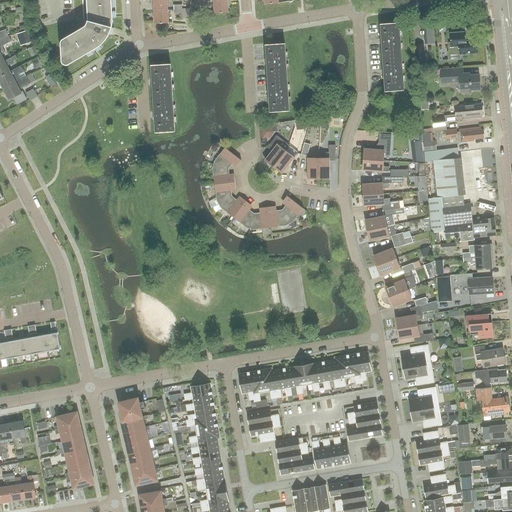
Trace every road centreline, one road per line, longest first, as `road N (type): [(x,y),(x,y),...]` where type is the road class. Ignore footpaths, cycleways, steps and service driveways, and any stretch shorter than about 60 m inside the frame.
road 1 (residential): [(343,199),(345,146),(365,91),(358,9)]
road 2 (residential): [(0,139),(139,42)]
road 3 (residential): [(224,362),(376,339)]
road 4 (residential): [(396,467),(247,490)]
road 5 (residential): [(376,339),(343,199)]
road 6 (residential): [(343,199),(282,187),(273,198),(257,199),(242,179),(256,158)]
road 7 (residential): [(89,387),(224,362)]
road 8 (residential): [(247,490),(224,362)]
road 9 (residential): [(396,467),(376,339)]
road 10 (residential): [(70,311),(28,198)]
